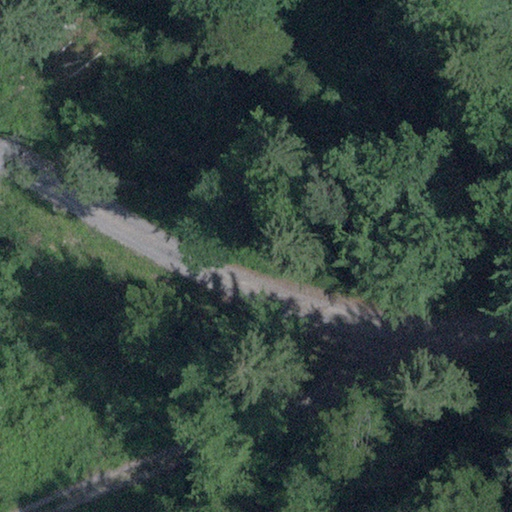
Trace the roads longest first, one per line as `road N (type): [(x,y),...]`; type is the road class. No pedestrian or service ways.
road 1 (track): [(312,308),(145,409),(20,511)]
road 2 (track): [(312,308),(0,159)]
road 3 (track): [(511,282),(312,308)]
